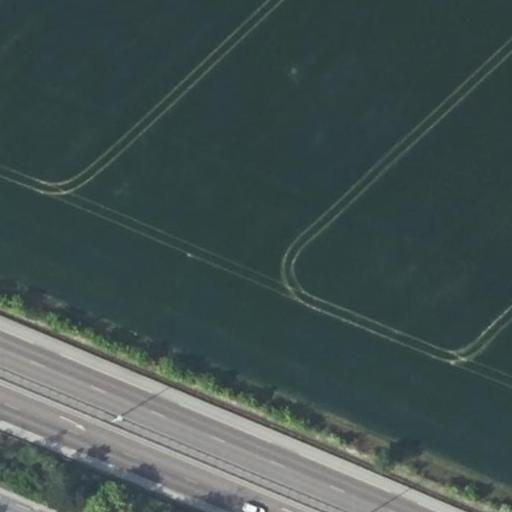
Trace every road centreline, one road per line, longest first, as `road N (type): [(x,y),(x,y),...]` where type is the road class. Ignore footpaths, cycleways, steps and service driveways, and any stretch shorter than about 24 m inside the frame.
road 1 (trunk): [(392,511),(0,348)]
road 2 (trunk): [(0,404),(263,511)]
